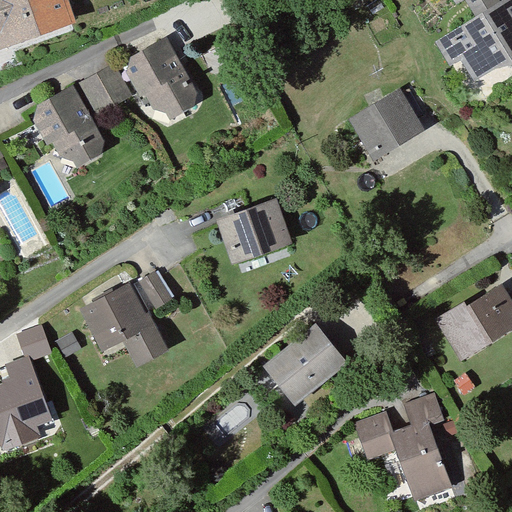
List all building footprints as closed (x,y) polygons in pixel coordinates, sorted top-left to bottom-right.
[(64,0),(0,0),(0,43),(71,18),(64,0)] [(471,23),(442,41),(452,59),(463,52),(477,76),(511,55),(511,0),(510,0),(503,4),(471,23)] [(457,0),(471,23),(503,4),(500,0),(457,0)] [(167,41),(126,62),(141,92),(147,88),(156,105),(169,108),(172,114),(192,102),(194,90),(167,41)] [(114,68),(86,83),(100,109),(128,94),(114,68)] [(102,140),(73,90),(43,106),(39,121),(49,140),(54,137),(61,152),(76,156),(80,162),(100,150),(102,140)] [(400,93),(355,120),(376,153),(420,126),(400,93)] [(275,202),(222,221),(236,258),(288,239),(275,202)] [(161,267),(144,277),(160,305),(176,295),(161,267)] [(127,278),(71,309),(97,355),(153,325),(127,278)] [(511,325),(511,305),(502,289),(464,313),(462,309),(442,322),(463,356),(511,325)] [(308,323),(254,366),(286,406),(341,362),(308,323)] [(21,355),(0,362),(0,367),(4,379),(0,380),(0,440),(46,424),(21,355)] [(465,376),(457,381),(465,393),(473,388),(465,376)] [(384,417),(360,425),(370,455),(398,445),(417,497),(448,486),(426,424),(441,419),(433,396),(407,406),(415,426),(391,435),(384,417)] [(454,421),(441,426),(444,437),(458,433),(454,421)]
